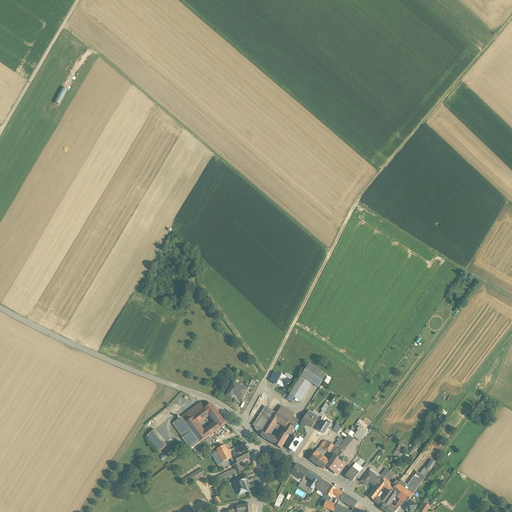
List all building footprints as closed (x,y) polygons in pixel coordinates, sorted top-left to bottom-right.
[(326,375),(309,364),(301,377),(318,388),(326,375)] [(283,375),(281,374),(279,375),(278,375),(274,373),(270,381),(273,383),(274,385),(276,384),(276,386),(278,385),(283,387),(283,386),(286,388),(287,385),(289,384),(291,380),(284,377),(283,375)] [(300,378),(289,395),(296,399),(298,401),(310,384),(300,378)] [(243,389),(233,384),(227,397),(231,399),(233,396),(243,401),(247,392),(242,390),(243,389)] [(201,403),(190,411),(194,416),(205,409),(205,408),(204,406),(201,403)] [(218,414),(211,404),(210,405),(205,408),(205,409),(210,414),(212,418),(218,414)] [(294,414),(282,406),(277,414),(289,421),(292,417),(293,417),(294,415),(294,414)] [(264,407),(256,420),(259,422),(267,409),(264,407)] [(267,409),(259,422),(256,427),(255,427),(254,429),(261,436),(272,418),(274,419),(277,414),(268,408),(267,409)] [(194,416),(193,418),(197,423),(210,414),(205,409),(194,416)] [(190,411),(181,417),(185,423),(193,418),(194,416),(190,411)] [(318,418),(308,412),(300,425),(304,427),(306,425),(311,428),(318,418)] [(225,424),(218,414),(212,418),(216,423),(220,428),(225,424)] [(289,421),(277,414),(274,419),(273,420),(277,422),(286,427),(290,422),(289,421)] [(185,423),(181,417),(172,424),(183,438),(191,431),(185,423)] [(193,418),(185,423),(191,431),(200,443),(201,441),(207,437),(204,432),(197,423),(193,418)] [(272,418),(261,436),(262,437),(274,445),(277,440),(268,435),(277,422),(273,420),(274,419),(272,418)] [(323,421),(318,430),(324,434),(329,425),(323,421)] [(209,428),(207,430),(211,435),(220,428),(216,423),(216,424),(209,428)] [(358,431),(364,435),(367,432),(359,427),(357,430),(358,431)] [(167,445),(154,430),(147,436),(159,452),(167,445)] [(282,432),(277,440),(274,445),(281,449),(290,434),(284,430),(282,432)] [(183,438),(182,438),(191,449),(195,446),(200,443),(191,431),(183,438)] [(353,437),(360,442),(364,435),(358,431),(353,437)] [(338,449),(334,455),(338,458),(339,458),(353,439),(348,435),(344,441),(338,449)] [(207,437),(201,441),(205,446),(212,441),(208,436),(207,437)] [(301,443),(290,436),(284,446),(293,452),(295,451),(301,443)] [(344,441),(339,438),(337,441),(338,441),(334,446),(338,449),(344,441)] [(200,443),(195,446),(198,451),(205,446),(201,441),(200,443)] [(334,446),(328,442),(323,448),(327,451),(333,456),(334,455),(338,449),(334,446)] [(243,443),(238,446),(239,450),(232,454),(233,458),(234,457),(247,451),(243,443)] [(407,447),(401,444),(393,454),(394,455),(395,454),(400,458),(404,453),(403,453),(405,450),(407,447)] [(225,445),(216,450),(217,452),(223,463),(231,459),(228,451),(225,445)] [(414,445),(406,454),(410,457),(418,449),(414,445)] [(320,446),(310,460),(317,465),(322,457),(319,455),(321,453),(324,455),(327,451),(323,448),(320,446)] [(247,451),(234,457),(237,464),(238,464),(250,457),(247,451)] [(223,463),(217,452),(212,455),(220,470),(230,465),(231,466),(234,465),(237,464),(234,457),(231,459),(223,463)] [(338,464),(335,462),(338,458),(334,455),(333,456),(329,462),(326,467),(329,469),(331,468),(339,474),(347,464),(344,462),(342,463),(340,462),(338,464)] [(329,462),(322,457),(317,465),(323,470),(326,467),(329,462)] [(417,460),(411,468),(414,471),(421,463),(417,460)] [(432,460),(425,469),(429,472),(436,463),(432,460)] [(309,471),(298,464),(294,470),(291,474),(292,474),(290,477),(301,484),(301,483),(308,488),(312,481),(306,476),(309,471)] [(362,469),(355,464),(352,468),(359,474),(360,471),(362,469)] [(359,474),(352,468),(345,476),(352,482),(356,477),(359,474)] [(202,469),(183,481),(186,486),(205,474),(202,469)] [(233,470),(231,470),(230,471),(212,479),(214,484),(238,473),(236,469),(234,470),(233,470)] [(425,469),(408,492),(412,495),(429,472),(425,469)] [(386,470),(381,477),(383,479),(389,472),(386,470)] [(321,479),(309,471),(306,476),(312,481),(308,488),(313,491),(314,488),(317,484),(318,484),(321,479)] [(379,479),(369,471),(360,482),(364,485),(367,481),(373,486),(379,479)] [(389,472),(383,479),(387,482),(393,475),(390,472),(389,472)] [(246,476),(233,481),(235,487),(233,487),(235,493),(237,492),(238,495),(248,492),(244,482),(248,480),(246,476)] [(381,477),(379,479),(373,486),(376,488),(379,484),(383,479),(381,477)] [(330,486),(321,479),(318,484),(317,484),(314,488),(325,495),(330,486)] [(387,482),(383,479),(379,484),(383,487),(388,490),(391,493),(395,488),(394,488),(391,485),(387,482)] [(308,488),(301,483),(301,484),(299,487),(306,491),(308,488)] [(404,488),(398,484),(395,488),(391,493),(392,493),(396,496),(397,497),(404,489),(404,488)] [(339,491),(330,486),(325,495),(331,498),(334,494),(337,496),(339,491)] [(380,491),(376,488),(369,497),(378,504),(381,500),(376,496),(380,491)] [(404,489),(397,497),(401,499),(404,501),(407,503),(409,500),(411,498),(412,495),(408,492),(404,489)] [(386,492),(381,500),(385,503),(390,495),(386,492)] [(385,503),(382,507),(381,509),(385,511),(391,511),(393,510),(388,506),(396,496),(392,493),(390,495),(385,503)] [(353,500),(343,494),(340,498),(340,499),(339,500),(342,502),(353,509),(356,504),(352,501),(353,500)] [(401,499),(393,510),(396,511),(400,506),(404,501),(401,499)] [(408,511),(412,511),(416,506),(409,500),(407,503),(404,501),(400,506),(405,510),(407,511),(408,511)] [(328,502),(326,501),(323,507),(333,511),(336,506),(328,502)]
